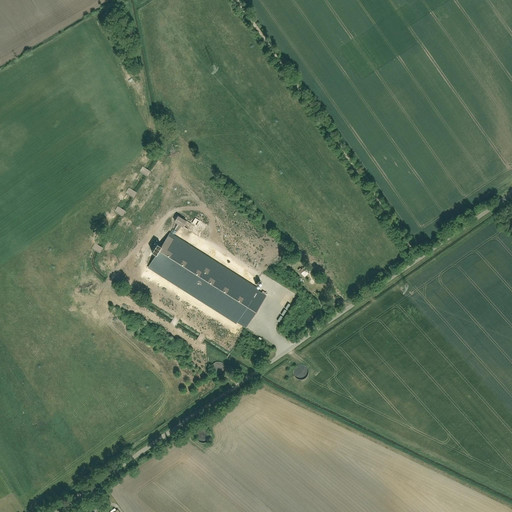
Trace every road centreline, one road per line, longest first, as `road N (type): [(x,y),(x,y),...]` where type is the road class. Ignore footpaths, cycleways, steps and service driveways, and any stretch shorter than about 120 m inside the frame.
road 1 (residential): [(511,194),(56,511)]
road 2 (unknown): [(419,258),(234,0)]
